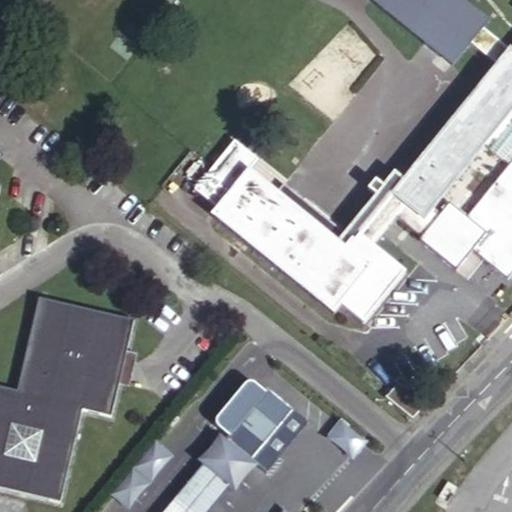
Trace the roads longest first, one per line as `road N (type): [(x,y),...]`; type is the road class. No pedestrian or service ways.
road 1 (residential): [(511,369),(373,511)]
road 2 (unknown): [(309,458),(330,445),(333,427),(251,357)]
